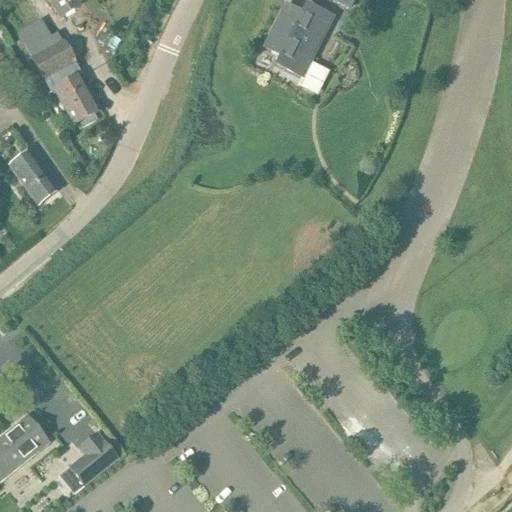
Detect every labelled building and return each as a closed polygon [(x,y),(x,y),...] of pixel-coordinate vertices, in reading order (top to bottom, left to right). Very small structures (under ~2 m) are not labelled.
[(47,0),(55,14),(58,19),(80,7),(75,0),(47,0)] [(334,0),(351,9),(355,0),(334,0)] [(277,66),(303,79),(334,18),(308,5),(304,14),(288,6),(266,49),(282,57),(277,66)] [(31,60),(29,61),(42,83),(43,82),(49,93),(53,91),(73,127),(75,126),(79,132),(97,122),(94,116),(95,115),(75,79),(81,76),(63,42),(61,43),(31,60)] [(57,193),(45,177),(28,153),(8,167),(38,207),(57,193)] [(137,407),(121,420),(127,427),(143,414),(137,407)] [(0,438),(0,484),(48,445),(26,418),(0,438)] [(82,457),(66,470),(67,471),(83,490),(117,461),(95,435),(77,450),(82,457)]
